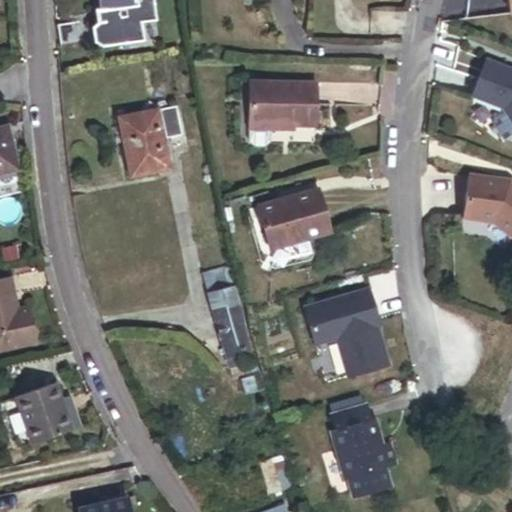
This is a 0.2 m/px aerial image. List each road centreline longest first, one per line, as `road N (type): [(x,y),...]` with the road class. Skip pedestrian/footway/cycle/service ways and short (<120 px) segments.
road 1 (residential): [(38,0),(63,248),(83,331),(107,402),(187,511)]
road 2 (residential): [(443,0),(418,145),(420,252),(442,361)]
